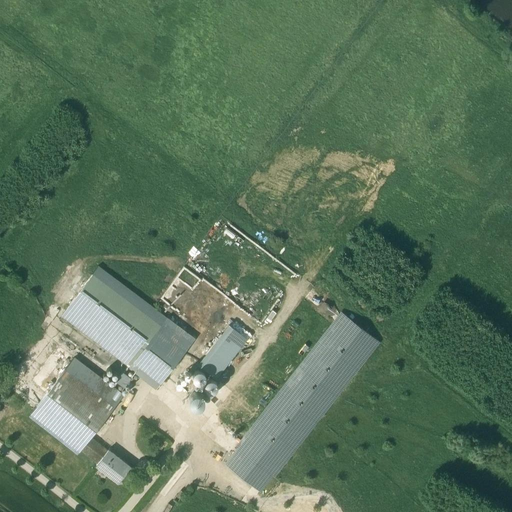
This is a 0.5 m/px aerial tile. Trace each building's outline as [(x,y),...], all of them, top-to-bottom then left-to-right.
[(161,297),(178,309),(201,278),(185,266),(161,297)] [(161,326),(92,274),(68,307),(136,358),(134,361),(161,382),(183,352),(157,332),(161,326)] [(227,463),(260,489),(376,341),(342,315),(227,463)] [(228,324),(198,363),(216,378),(247,338),(228,324)] [(123,394),(75,356),(37,405),(70,430),(64,437),(80,449),(81,449),(88,439),(90,437),(117,401),(109,395),(113,389),(122,396),(123,394)] [(123,387),(130,378),(121,370),(114,379),(123,387)] [(122,396),(113,389),(109,395),(117,401),(122,396)] [(98,443),(90,437),(88,439),(96,445),(98,443)] [(96,445),(88,439),(81,449),(98,462),(107,450),(98,443),(96,445)] [(130,467),(108,449),(107,450),(98,462),(96,464),(103,469),(104,468),(119,481),(130,467)]
